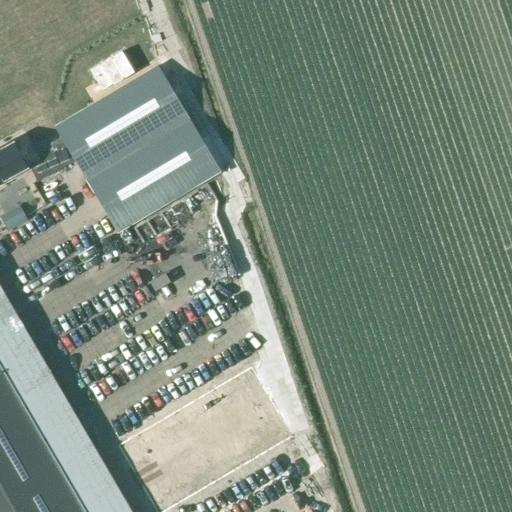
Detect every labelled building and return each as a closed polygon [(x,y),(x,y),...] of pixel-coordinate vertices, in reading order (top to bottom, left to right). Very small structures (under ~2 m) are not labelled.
[(103,63),(91,69),(103,89),(134,72),(121,49),(101,60),(103,63)] [(54,126),(60,137),(73,162),(117,233),(221,172),(157,64),(54,126)] [(25,133),(0,146),(0,184),(11,178),(30,168),(38,181),(73,162),(60,137),(35,151),(25,133)] [(87,511),(0,363),(0,511),(87,511)] [(251,368),(116,446),(154,511),(163,511),(291,438),(251,368)]
